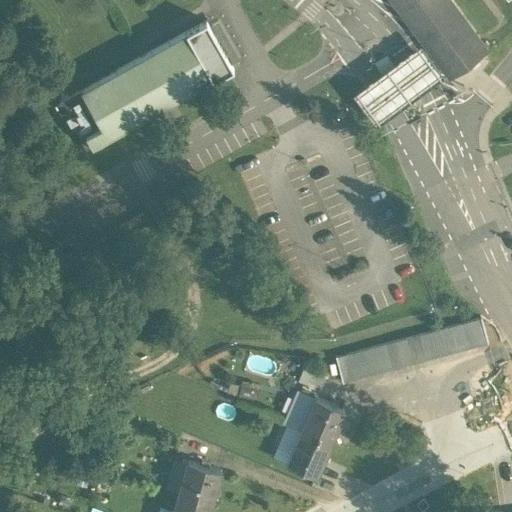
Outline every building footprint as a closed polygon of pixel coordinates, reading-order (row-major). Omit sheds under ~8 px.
[(450,0),(389,0),(448,78),(486,49),(478,37),(450,0)] [(85,135),(91,146),(232,69),(205,20),(80,88),(101,126),(85,135)] [(443,75),(419,43),(405,53),(370,79),(361,86),(351,93),(376,126),(393,113),(426,88),(443,75)] [(481,318),(335,357),(341,381),(342,381),(342,380),(486,342),(486,343),(487,342),(481,318)] [(330,403),(314,396),(300,429),(329,442),(343,409),(330,404),(330,403)] [(329,442),(300,429),(286,463),(302,469),(303,469),(316,474),(329,442)] [(220,469),(187,460),(177,496),(209,505),(213,492),(220,469)] [(207,511),(209,505),(177,496),(171,511),(207,511)]
